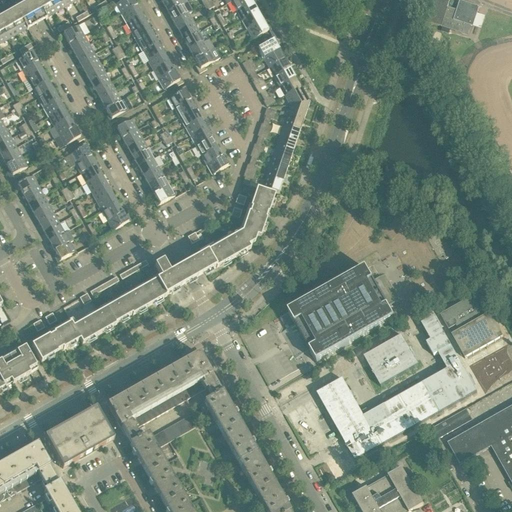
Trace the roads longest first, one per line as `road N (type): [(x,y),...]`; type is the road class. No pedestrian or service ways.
road 1 (tertiary): [(211,318),(256,283),(313,202),(382,0)]
road 2 (residential): [(154,233),(17,0)]
road 3 (tertiary): [(0,438),(211,318)]
road 4 (residential): [(320,511),(211,318)]
road 5 (residential): [(245,150),(233,188),(154,233)]
road 6 (residential): [(98,511),(85,483),(120,461),(149,511)]
